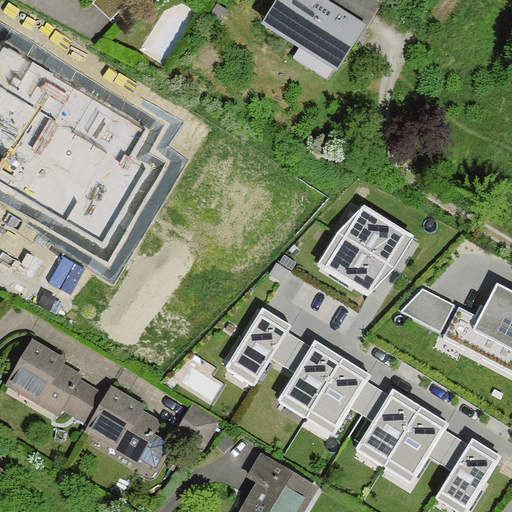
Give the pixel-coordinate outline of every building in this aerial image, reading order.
[(127,2),(124,0),(97,0),(93,4),(110,20),(127,2)] [(325,1),(323,0),(282,0),(266,26),(340,72),(367,28),(325,1)] [(325,0),(325,1),(367,28),(385,2),(381,0),(325,0)] [(0,182),(103,244),(149,168),(130,157),(147,128),(6,43),(0,52),(0,182)] [(318,260),(368,290),(394,264),(414,231),(364,201),(338,227),(318,260)] [(511,291),(500,285),(482,320),(461,308),(446,337),(511,372),(511,291)] [(425,290),(402,313),(442,334),(456,306),(425,290)] [(263,303),(226,363),(256,381),(271,356),(286,330),(292,320),(263,303)] [(293,369),(278,396),(308,414),(344,353),(315,336),(311,344),(286,330),(271,356),(293,369)] [(70,362),(37,343),(10,390),(59,418),(63,411),(91,427),(86,436),(139,466),(164,422),(113,393),(108,401),(82,386),(87,378),(67,366),(70,362)] [(344,353),(308,414),(338,431),(353,405),(363,411),(379,386),(368,380),(374,370),(344,353)] [(373,417),(356,444),(385,462),(422,401),(392,383),(387,392),(379,386),(363,411),(373,417)] [(422,401),(385,462),(415,480),(431,454),(452,467),(468,441),(446,427),(451,419),(422,401)] [(217,425),(191,410),(177,435),(203,450),(217,425)] [(452,467),(436,495),(465,511),(502,452),(473,434),(468,441),(452,467)] [(261,489),(247,511),(308,511),(320,492),(264,460),(251,483),(261,489)] [(0,496),(11,477),(0,471),(0,496)]
